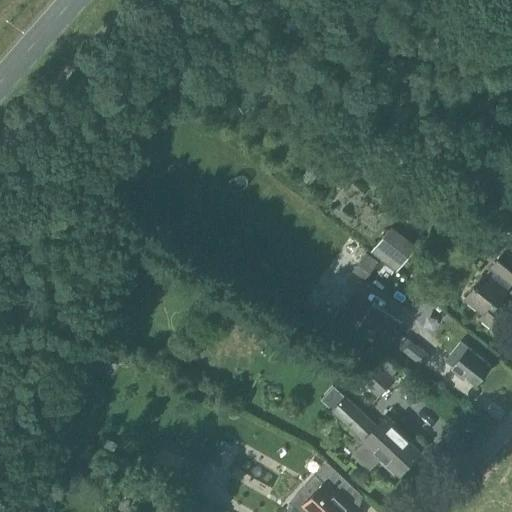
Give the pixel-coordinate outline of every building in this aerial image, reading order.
[(414,249),(389,229),(372,250),(396,270),(414,249)] [(485,274),(466,299),(485,315),(482,319),(509,341),(511,337),(511,313),(497,301),(511,283),(511,256),(504,251),(486,275),(485,274)] [(365,252),(352,271),(364,280),(378,261),(365,252)] [(373,306),(357,331),(386,350),(402,325),(373,306)] [(404,352),(422,366),(430,356),(412,342),(404,352)] [(461,342),(446,360),(454,366),(451,370),(463,379),(465,376),(475,384),(490,366),(468,348),(461,342)] [(373,360),(357,377),(378,397),(394,379),(373,360)] [(364,439),(400,474),(420,453),(396,429),(398,427),(386,416),(364,439)] [(173,483),(186,459),(162,446),(150,470),(173,483)] [(355,511),(342,499),(353,487),(327,463),(316,475),(325,483),(314,494),(306,485),(290,501),(301,511),(355,511)] [(127,493),(154,507),(161,493),(134,479),(127,493)] [(48,511),(50,504),(29,498),(24,511),(48,511)]
